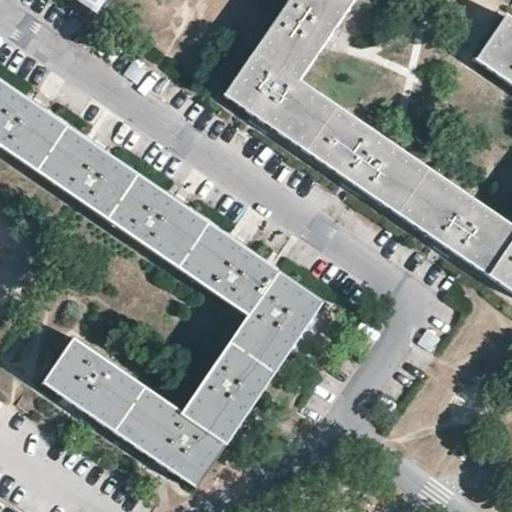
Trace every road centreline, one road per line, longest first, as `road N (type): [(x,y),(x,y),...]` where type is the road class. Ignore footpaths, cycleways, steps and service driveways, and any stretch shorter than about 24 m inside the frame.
road 1 (residential): [(342,420),(408,321),(407,292),(0,12)]
road 2 (residential): [(202,511),(314,448),(342,420)]
road 3 (residential): [(342,420),(462,511)]
